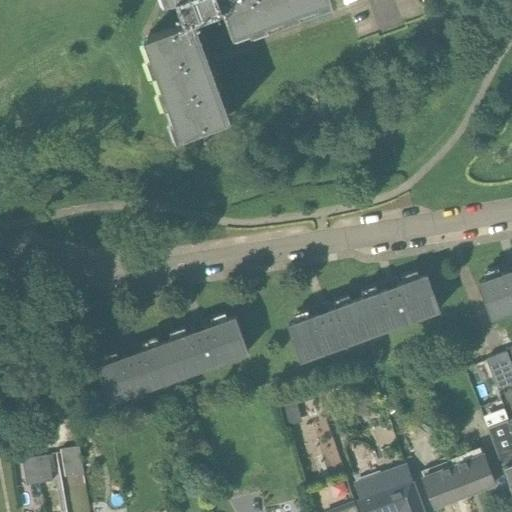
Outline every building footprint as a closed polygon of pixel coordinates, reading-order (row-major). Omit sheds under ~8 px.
[(233,32),(318,0),(172,0),(173,0),(178,0),(186,22),(148,36),(184,135),(227,119),(191,20),(224,8),(233,32)] [(492,317),(511,309),(511,265),(507,267),(508,271),(479,281),(492,317)] [(318,313),(289,324),(302,359),(439,310),(426,274),(398,285),(396,281),(385,285),(386,289),(329,309),(328,305),(316,309),(318,313)] [(127,355),(98,366),(110,401),(248,352),(235,316),(206,327),(205,323),(193,327),(195,331),(138,351),(137,347),(125,351),(127,355)] [(511,366),(506,351),(486,359),(502,400),(511,426),(511,427),(511,366)] [(313,386),(317,397),(328,394),(324,382),(313,386)] [(281,399),(288,427),(302,423),(297,404),(310,401),(308,393),(281,399)] [(389,394),(381,398),(385,405),(392,401),(389,394)] [(502,400),(480,407),(511,489),(511,427),(511,426),(502,400)] [(392,402),(385,407),(390,414),(397,409),(392,402)] [(84,474),(79,446),(60,449),(65,477),(84,474)] [(36,457),(41,483),(53,481),(51,472),(55,472),(52,454),(36,457)] [(465,495),(495,483),(483,454),(453,465),(465,495)] [(27,486),(41,483),(36,457),(23,460),(27,486)] [(435,507),(465,495),(453,465),(424,477),(435,507)] [(422,511),(419,503),(406,466),(355,484),(361,500),(358,501),(362,511),(395,511),(399,511),(422,511)] [(357,511),(354,501),(325,511),(357,511)]
